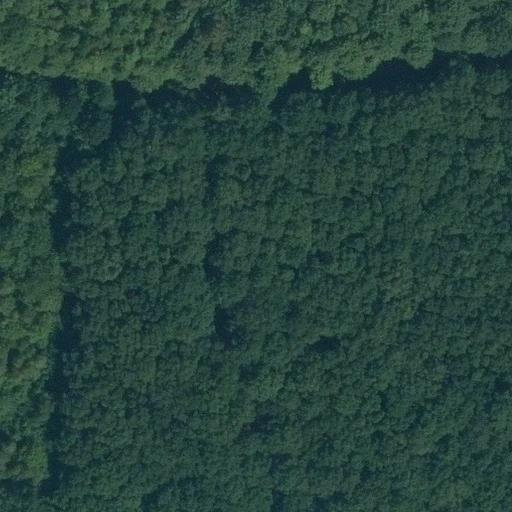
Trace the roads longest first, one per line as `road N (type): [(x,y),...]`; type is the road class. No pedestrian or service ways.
road 1 (track): [(511,37),(382,74),(307,84),(199,90),(0,67)]
road 2 (track): [(201,90),(208,259),(260,441),(263,511)]
